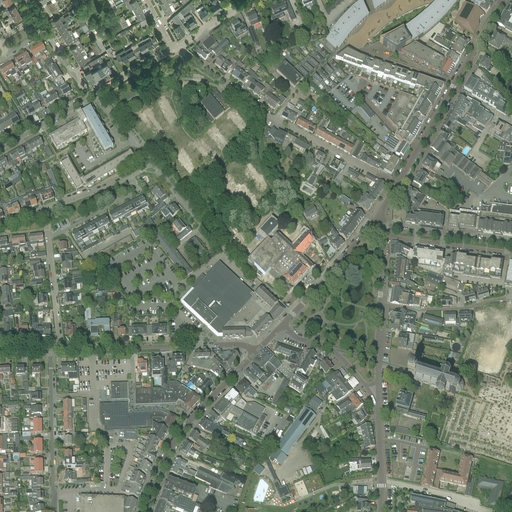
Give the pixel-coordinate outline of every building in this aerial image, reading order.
[(5,9),(10,6),(9,4),(13,1),(11,0),(1,0),(1,1),(4,6),(4,7),(5,9)] [(126,1),(125,2),(130,10),(133,8),(139,5),(136,0),(134,0),(133,1),(132,0),(127,0),(126,1)] [(169,0),(166,0),(160,3),(163,9),(169,6),(172,4),(169,0)] [(218,2),(216,0),(214,0),(212,2),(214,5),(211,7),(213,9),(215,13),(222,8),(218,2)] [(300,0),(301,1),(303,6),(311,3),(314,9),(317,7),(314,0),(300,0)] [(330,36),(327,40),(325,39),(317,42),(323,48),(329,54),(332,56),(336,60),(338,61),(363,70),(360,79),(367,81),(370,72),(372,73),(375,63),(376,61),(380,60),(385,58),(389,56),(396,53),(398,52),(399,52),(401,50),(404,49),(405,48),(410,45),(414,43),(417,41),(419,39),(423,36),(426,34),(429,31),(433,28),(438,24),(439,23),(440,22),(443,19),(444,17),(446,15),(450,11),(452,8),(455,5),(458,0),(364,0),(361,3),(354,9),(344,19),(340,23),(335,30),(330,36)] [(464,4),(454,22),(461,29),(473,36),(478,28),(479,26),(479,25),(478,25),(475,23),(481,14),(481,13),(478,12),(479,10),(485,13),(486,14),(486,13),(489,8),(489,9),(489,8),(490,7),(491,6),(490,6),(493,1),(493,0),(492,0),(491,0),(475,0),(472,6),(471,8),(464,4)] [(193,12),(196,9),(195,7),(191,2),(188,4),(191,9),(193,12)] [(273,15),(270,17),(272,21),(280,18),(280,19),(284,17),(283,13),(286,12),(291,22),(296,20),(287,2),(283,4),(283,5),(281,6),(278,7),(271,10),(273,15)] [(183,15),(191,9),(188,4),(188,5),(180,11),(176,14),(178,17),(182,14),(183,15)] [(136,14),(142,10),(139,5),(133,8),(136,14)] [(18,12),(15,6),(11,8),(10,6),(5,9),(9,17),(18,12)] [(166,15),(172,11),(169,6),(163,9),(166,15)] [(205,9),(203,6),(200,7),(197,10),(199,13),(203,19),(209,15),(205,9)] [(137,21),(141,19),(145,16),(142,10),(136,14),(133,15),(135,19),(136,19),(137,21)] [(15,21),(22,17),(18,12),(9,17),(11,20),(14,19),(15,21)] [(77,16),(74,18),(76,22),(79,20),(82,18),(80,14),(77,16)] [(176,14),(173,18),(178,25),(177,26),(174,28),(174,29),(177,33),(176,33),(179,37),(185,33),(182,28),(185,26),(179,18),(178,17),(176,14)] [(193,18),(191,14),(184,18),(187,22),(191,28),(197,23),(193,18)] [(254,14),(246,17),(248,22),(249,23),(251,27),(258,24),(256,18),(254,14)] [(63,15),(60,17),(58,18),(54,21),(57,26),(63,23),(68,20),(71,18),(69,15),(64,18),(63,15)] [(500,20),(497,25),(503,28),(505,29),(511,33),(511,15),(508,19),(506,23),(500,20)] [(129,25),(126,19),(125,20),(121,22),(124,28),(129,25)] [(60,32),(66,28),(69,26),(67,23),(69,22),(68,20),(63,23),(57,26),(60,32)] [(230,28),(229,28),(233,34),(234,33),(236,36),(241,33),(242,35),(247,32),(243,25),(242,24),(239,26),(237,22),(231,26),(232,27),(230,28)] [(445,26),(439,37),(464,52),(468,44),(469,43),(449,31),(450,29),(445,26)] [(304,27),(298,29),(304,42),(310,40),(304,27)] [(68,31),(66,28),(60,32),(64,37),(72,32),(71,30),(68,31)] [(254,49),(259,47),(252,28),(247,30),(254,49)] [(72,32),(64,37),(67,43),(71,40),(73,43),(79,39),(77,36),(76,37),(74,34),(72,32)] [(508,40),(496,33),(488,45),(493,48),(498,51),(504,41),(511,46),(511,40),(509,39),(508,40)] [(464,52),(439,37),(436,36),(433,41),(451,52),(460,58),(464,52)] [(147,37),(143,39),(148,49),(155,45),(153,42),(156,40),(154,37),(152,39),(151,38),(149,37),(147,38),(147,37)] [(216,44),(215,42),(211,38),(202,46),(203,47),(201,50),(205,53),(206,52),(207,51),(214,46),(216,44)] [(75,46),(71,49),(73,52),(74,54),(84,48),(86,47),(84,45),(82,46),(79,48),(77,45),(81,43),(79,39),(73,43),(75,46)] [(136,48),(138,51),(141,49),(142,52),(148,49),(143,39),(137,42),(134,44),(136,48)] [(225,40),(218,46),(222,50),(229,44),(225,40)] [(400,51),(398,52),(399,52),(400,53),(403,55),(408,58),(414,61),(421,65),(427,68),(433,72),(434,72),(437,74),(440,75),(448,80),(459,61),(428,42),(423,50),(415,45),(412,47),(409,49),(408,47),(406,48),(404,49),(402,50),(400,51)] [(42,58),(45,56),(43,54),(46,52),(41,44),(36,48),(40,55),(42,58)] [(135,53),(138,51),(136,48),(134,44),(131,46),(131,47),(126,50),(125,50),(126,52),(130,59),(136,56),(135,53)] [(216,56),(222,50),(218,46),(216,48),(212,52),(216,56)] [(318,52),(324,58),(326,60),(329,57),(327,56),(329,54),(323,48),(321,50),(318,47),(315,50),(318,52)] [(36,48),(30,51),(32,55),(33,57),(34,58),(32,59),(34,62),(36,65),(40,63),(38,60),(42,58),(40,55),(36,48)] [(77,59),(83,56),(86,54),(87,54),(84,48),(74,54),(77,59)] [(124,62),(130,59),(126,52),(125,50),(125,49),(121,52),(123,54),(121,55),(121,56),(117,58),(120,63),(124,61),(124,62)] [(209,55),(206,52),(205,53),(201,50),(200,49),(197,54),(205,61),(209,55)] [(218,60),(214,65),(220,69),(226,62),(227,60),(224,58),(226,55),(222,52),(219,55),(216,57),(219,59),(218,60)] [(322,60),(324,58),(318,52),(316,54),(313,52),(310,55),(312,57),(319,63),(321,65),(324,62),(322,60)] [(498,65),(505,58),(504,57),(500,53),(494,59),(493,60),(498,65)] [(26,54),(20,57),(24,63),(26,66),(31,63),(32,63),(34,62),(32,59),(30,60),(30,59),(29,58),(26,54)] [(86,54),(83,56),(77,59),(81,65),(91,59),(89,56),(88,57),(86,54)] [(48,59),(47,60),(44,61),(47,66),(47,65),(53,62),(50,58),(49,56),(47,57),(48,59)] [(99,61),(102,66),(106,73),(108,72),(109,73),(112,71),(111,70),(112,70),(107,63),(105,65),(100,56),(97,58),(99,61)] [(307,62),(313,67),(315,69),(318,66),(317,65),(319,63),(312,57),(310,59),(307,56),(305,59),(307,61),(307,62)] [(485,58),(479,67),(484,70),(487,72),(490,73),(492,69),(489,68),(492,64),(497,66),(498,65),(493,60),(494,59),(489,56),(487,59),(485,58)] [(26,66),(24,63),(20,57),(15,61),(18,66),(16,67),(22,77),(25,75),(24,73),(28,70),(26,66)] [(234,68),(237,63),(233,60),(229,65),(226,62),(220,69),(226,74),(230,68),(233,70),(234,68)] [(311,70),(313,67),(307,62),(305,64),(302,61),(299,64),(302,66),(308,72),(310,74),(313,71),(311,70)] [(237,80),(243,73),(239,71),(243,66),(238,62),(237,63),(234,68),(236,70),(232,76),(237,80)] [(340,75),(343,73),(332,62),(329,65),(331,67),(329,69),(335,75),(337,73),(340,75)] [(11,63),(5,67),(8,72),(10,75),(11,77),(16,74),(19,79),(22,77),(16,67),(14,69),(11,63)] [(298,86),(301,84),(300,83),(303,80),(284,63),(276,72),(294,89),(298,84),(297,85),(298,86)] [(372,73),(377,75),(377,74),(381,65),(375,63),(372,73)] [(45,68),(44,68),(46,71),(49,77),(50,76),(52,75),(58,71),(55,66),(53,66),(52,64),(49,65),(45,68)] [(92,72),(90,68),(91,67),(88,64),(83,67),(86,71),(87,70),(88,71),(85,73),(91,82),(96,79),(92,72)] [(294,68),(298,72),(305,79),(308,76),(306,74),(308,72),(302,66),(300,68),(297,65),(294,68)] [(381,65),(377,74),(378,75),(382,76),(383,76),(386,66),(381,65)] [(93,68),(93,66),(91,67),(90,68),(92,72),(96,79),(101,76),(96,67),(95,67),(93,68)] [(102,66),(99,68),(98,66),(96,67),(101,76),(103,75),(104,76),(107,75),(106,73),(102,66)] [(383,76),(382,77),(388,78),(391,68),(386,66),(383,76)] [(10,75),(8,72),(5,67),(0,69),(0,71),(3,76),(5,74),(7,77),(10,75)] [(337,77),(335,75),(329,69),(326,67),(323,70),(325,71),(323,73),(329,79),(331,77),(334,80),(337,77)] [(391,68),(388,78),(393,80),(397,70),(391,68)] [(397,70),(393,80),(399,82),(402,72),(397,70)] [(497,92),(481,72),(478,70),(473,78),(471,77),(464,89),(472,94),(472,95),(496,109),(495,110),(508,117),(511,113),(511,107),(498,91),(497,92)] [(58,71),(52,75),(57,84),(55,85),(57,88),(64,84),(63,81),(61,78),(62,77),(58,71)] [(250,80),(254,75),(254,74),(250,71),(246,76),(243,73),(237,80),(243,85),(248,79),(250,80)] [(329,84),(331,81),(329,79),(323,73),(321,71),(318,74),(319,75),(317,78),(324,84),(326,81),(329,84)] [(399,82),(404,84),(407,74),(402,72),(399,82)] [(407,74),(404,84),(409,86),(413,76),(407,74)] [(252,83),(247,89),(253,93),(258,86),(260,83),(257,81),(259,79),(254,75),(250,80),(249,81),(252,83)] [(326,86),(324,84),(317,78),(315,75),(312,78),(314,80),(312,82),(309,80),(320,90),(318,88),(320,86),(323,88),(326,86)] [(409,86),(415,88),(418,78),(413,76),(409,86)] [(415,88),(420,90),(424,80),(418,78),(415,88)] [(387,118),(397,130),(394,135),(395,136),(402,143),(409,147),(409,146),(410,147),(444,87),(424,80),(420,90),(419,91),(419,92),(417,96),(415,99),(401,93),(387,118)] [(57,88),(56,89),(60,97),(63,95),(63,97),(66,95),(67,95),(70,94),(69,93),(70,93),(69,90),(70,89),(66,83),(64,84),(57,88)] [(309,83),(306,86),(312,92),(315,89),(309,83)] [(265,93),(270,87),(265,84),(261,88),(258,86),(253,93),(259,97),(263,91),(265,93)] [(266,97),(263,102),(268,106),(274,99),(271,97),(274,92),(272,90),(271,89),(272,87),(271,86),(270,87),(265,93),(265,94),(267,96),(266,97)] [(56,89),(47,94),(52,103),(58,100),(57,98),(60,97),(56,89)] [(15,99),(24,94),(22,90),(18,92),(19,93),(13,96),(15,99)] [(211,124),(230,108),(216,92),(200,105),(207,113),(206,115),(205,117),(211,124)] [(41,96),(38,98),(41,104),(44,103),(46,106),(49,105),(52,103),(47,94),(41,97),(41,96)] [(454,106),(453,106),(465,112),(468,107),(463,104),(464,102),(466,98),(461,95),(460,96),(459,96),(454,106)] [(276,96),(274,99),(268,106),(274,110),(278,106),(280,107),(286,100),(282,97),(281,97),(279,99),(276,96)] [(32,107),(31,107),(35,113),(38,111),(41,109),(39,106),(41,104),(38,98),(37,97),(35,99),(36,100),(37,103),(32,107)] [(464,102),(463,104),(468,107),(471,101),(468,99),(467,98),(466,98),(464,102)] [(465,112),(461,120),(463,122),(463,121),(465,123),(467,124),(469,121),(469,120),(470,119),(471,119),(472,119),(474,115),(475,115),(473,114),(472,117),(468,115),(475,102),(473,101),(471,101),(468,107),(465,112)] [(357,107),(351,113),(353,115),(357,112),(366,123),(370,120),(374,116),(363,102),(357,107)] [(475,102),(468,115),(472,117),(473,114),(475,115),(479,107),(480,105),(475,102)] [(35,113),(31,107),(32,107),(29,103),(19,108),(22,113),(23,113),(26,116),(28,115),(29,116),(32,115),(32,116),(36,114),(35,113)] [(285,111),(281,117),(287,121),(291,113),(293,109),(287,105),(283,110),(285,111)] [(453,106),(450,112),(458,117),(458,116),(458,117),(461,120),(465,112),(453,106)] [(474,115),(472,119),(476,122),(477,122),(482,113),(484,110),(480,108),(479,107),(475,115),(474,115)] [(80,113),(81,113),(86,122),(95,117),(90,108),(82,113),(81,114),(81,113),(80,113)] [(301,113),(299,112),(294,110),(293,109),(287,121),(292,124),(296,117),(298,118),(301,113)] [(13,112),(12,110),(9,111),(11,114),(7,116),(6,113),(5,113),(13,126),(19,122),(16,118),(19,117),(16,111),(13,112)] [(442,126),(450,130),(454,122),(455,121),(465,127),(467,124),(465,123),(463,121),(463,122),(461,120),(458,117),(458,116),(458,117),(450,112),(445,120),(445,122),(442,126)] [(13,126),(5,113),(3,115),(5,117),(1,119),(2,122),(6,129),(13,126)] [(79,114),(77,116),(78,118),(79,120),(82,124),(86,132),(87,132),(87,133),(91,131),(90,130),(86,122),(81,113),(79,114)] [(477,122),(476,123),(485,128),(487,125),(489,123),(490,122),(492,117),(488,115),(488,117),(482,113),(477,122)] [(101,122),(97,116),(96,117),(97,117),(95,118),(95,117),(86,122),(90,130),(99,125),(98,123),(100,121),(101,122)] [(343,120),(339,116),(337,119),(334,117),(332,120),(338,124),(340,122),(341,122),(343,120)] [(349,126),(354,120),(348,116),(344,121),(349,126)] [(301,128),(305,122),(299,119),(296,125),(301,128)] [(310,125),(307,131),(307,132),(309,132),(312,134),(315,128),(313,127),(316,120),(313,119),(311,123),(310,125)] [(80,135),(86,132),(82,124),(79,120),(73,123),(80,135)] [(18,131),(24,126),(20,121),(16,124),(17,125),(15,127),(18,131)] [(319,129),(315,136),(317,137),(321,139),(325,132),(322,130),(323,128),(326,122),(323,121),(320,126),(321,126),(319,129)] [(307,131),(310,125),(305,122),(301,128),(307,131)] [(493,125),(488,134),(493,137),(494,135),(496,132),(500,135),(502,132),(505,133),(508,128),(505,127),(505,126),(504,126),(498,122),(496,125),(495,126),(493,125)] [(74,139),(80,135),(73,123),(67,126),(74,139)] [(95,138),(103,132),(99,125),(90,130),(91,131),(95,138)] [(68,142),(74,139),(67,126),(61,130),(68,142)] [(505,133),(501,139),(506,142),(510,144),(510,143),(511,143),(511,128),(509,126),(508,128),(505,133)] [(266,131),(264,134),(266,137),(269,135),(273,139),(275,140),(274,142),(282,146),(284,142),(283,142),(284,140),(286,136),(286,135),(286,136),(278,132),(278,133),(276,133),(277,132),(277,131),(274,130),(273,129),(273,128),(271,130),(268,133),(266,131)] [(62,146),(68,142),(61,130),(55,133),(62,146)] [(450,143),(447,142),(450,135),(446,132),(441,130),(438,136),(439,136),(438,138),(439,139),(448,147),(454,150),(455,148),(456,147),(455,145),(451,143),(450,143)] [(106,136),(103,132),(95,138),(99,145),(108,140),(106,136)] [(327,142),(330,135),(325,132),(321,139),(327,142)] [(56,149),(62,146),(55,133),(49,137),(56,149)] [(342,142),(338,149),(339,149),(340,150),(344,152),(347,145),(344,143),(346,140),(348,136),(349,135),(346,133),(345,135),(343,139),(342,142)] [(392,134),(384,146),(390,150),(390,151),(396,154),(395,155),(401,159),(408,149),(409,148),(403,144),(402,145),(397,139),(392,134)] [(310,148),(292,138),(287,135),(281,148),(285,153),(290,144),(307,153),(310,148)] [(332,146),(336,138),(330,135),(327,142),(332,146)] [(39,138),(33,142),(36,149),(40,146),(42,150),(46,157),(47,159),(53,156),(47,147),(44,148),(42,145),(43,145),(39,138)] [(336,138),(332,146),(338,149),(342,142),(336,138)] [(439,139),(438,138),(438,139),(437,138),(430,148),(435,152),(432,156),(449,168),(452,165),(474,181),(477,179),(489,188),(495,182),(482,172),(460,155),(454,150),(448,147),(439,139)] [(104,153),(113,148),(108,140),(99,145),(104,153)] [(29,155),(32,154),(31,152),(36,149),(33,142),(26,145),(28,149),(26,150),(29,155)] [(360,142),(352,156),(352,157),(353,158),(355,158),(355,159),(356,159),(358,155),(364,145),(360,142)] [(504,150),(503,151),(505,152),(504,159),(504,164),(503,164),(508,165),(510,165),(511,161),(511,159),(511,160),(511,156),(511,155),(511,148),(511,149),(511,146),(511,145),(510,144),(506,142),(504,150)] [(347,145),(344,152),(347,154),(348,155),(349,155),(353,148),(351,146),(347,145)] [(377,151),(377,152),(380,154),(381,155),(379,157),(380,158),(383,160),(382,162),(395,168),(398,162),(386,155),(388,153),(380,147),(377,151)] [(23,152),(21,148),(15,152),(19,159),(21,161),(27,157),(28,159),(30,158),(29,155),(26,150),(23,152)] [(172,157),(176,154),(172,149),(168,152),(172,157)] [(18,173),(15,167),(18,165),(16,160),(19,159),(15,152),(9,155),(11,159),(8,160),(19,178),(22,176),(20,172),(18,173)] [(317,177),(323,168),(324,168),(320,165),(325,157),(317,153),(315,157),(313,155),(309,161),(312,163),(310,166),(315,168),(313,174),(311,177),(308,182),(313,185),(316,179),(315,179),(317,177)] [(125,164),(132,160),(128,154),(122,158),(125,164)] [(360,161),(366,164),(373,168),(377,161),(369,157),(366,156),(363,154),(363,155),(360,161)] [(6,162),(4,158),(0,160),(0,165),(2,169),(5,167),(7,171),(11,169),(14,175),(8,179),(9,181),(10,183),(11,182),(14,181),(15,181),(14,180),(19,178),(8,160),(6,162)] [(119,168),(125,164),(122,158),(115,162),(119,168)] [(379,169),(382,162),(383,160),(380,158),(378,162),(377,161),(373,168),(378,170),(379,169)] [(443,172),(439,170),(441,167),(438,164),(427,158),(422,166),(427,169),(427,170),(429,171),(436,175),(435,176),(440,178),(443,172)] [(71,167),(67,160),(68,159),(60,164),(61,164),(64,171),(71,167)] [(338,169),(341,165),(333,160),(329,168),(325,166),(324,168),(323,168),(334,175),(332,181),(334,182),(342,171),(338,169)] [(112,172),(119,168),(115,162),(109,165),(112,172)] [(391,176),(393,171),(395,168),(382,162),(379,169),(391,176)] [(106,176),(112,172),(109,165),(102,169),(106,176)] [(68,177),(75,173),(71,167),(64,171),(68,177)] [(100,179),(106,176),(102,169),(96,173),(100,179)] [(58,191),(50,170),(51,170),(47,171),(47,172),(48,171),(55,192),(59,191),(59,190),(58,191)] [(414,183),(412,186),(417,189),(419,186),(421,187),(424,183),(426,180),(428,176),(427,176),(428,174),(426,173),(425,174),(422,173),(423,171),(421,170),(421,171),(420,171),(413,182),(414,183)] [(72,183),(79,179),(75,173),(68,177),(72,183)] [(93,183),(100,179),(96,173),(89,176),(93,183)] [(379,181),(367,174),(364,179),(372,183),(374,184),(376,185),(383,190),(386,186),(379,181)] [(87,187),(93,183),(89,176),(83,180),(85,184),(87,187)] [(76,190),(83,186),(82,185),(80,181),(79,179),(72,183),(76,190)] [(53,188),(50,182),(47,183),(49,188),(44,190),(48,201),(54,199),(52,194),(55,193),(53,188)] [(372,183),(371,183),(374,185),(371,188),(373,189),(375,191),(374,192),(379,195),(383,190),(376,185),(374,184),(372,183)] [(158,187),(151,193),(154,197),(155,196),(159,200),(156,202),(159,206),(162,203),(164,202),(168,199),(169,198),(164,192),(163,193),(158,187)] [(367,191),(365,194),(374,202),(379,195),(374,192),(375,191),(373,189),(371,188),(368,191),(367,191)] [(48,201),(44,190),(43,189),(35,192),(38,199),(40,198),(42,203),(48,201)] [(414,192),(409,189),(405,196),(421,205),(427,195),(420,191),(418,194),(414,191),(414,192)] [(32,194),(27,195),(28,200),(31,207),(37,205),(35,200),(38,199),(35,192),(32,194)] [(364,198),(361,196),(361,195),(358,193),(355,197),(362,201),(358,206),(361,208),(366,212),(367,212),(374,203),(365,196),(364,198)] [(22,199),(19,200),(21,206),(24,205),(26,210),(31,207),(28,200),(27,195),(21,197),(22,199)] [(343,196),(340,200),(347,206),(350,202),(343,196)] [(420,206),(421,205),(405,196),(401,202),(401,203),(400,205),(400,206),(404,209),(406,209),(407,206),(412,209),(413,208),(417,210),(420,206)] [(144,200),(142,197),(136,200),(142,210),(147,208),(148,209),(150,214),(153,212),(152,211),(146,199),(144,200)] [(18,198),(10,201),(10,203),(14,214),(20,212),(18,207),(21,206),(19,200),(18,198)] [(136,213),(142,210),(136,200),(131,203),(135,210),(136,213)] [(14,214),(10,203),(6,205),(5,204),(1,205),(4,212),(7,211),(9,216),(14,214)] [(131,203),(125,206),(129,213),(130,215),(136,212),(135,210),(131,203)] [(159,206),(152,211),(153,212),(155,216),(166,207),(162,203),(159,206)] [(480,214),(478,233),(511,237),(511,206),(489,204),(488,207),(481,207),(480,214)] [(125,219),(131,216),(129,213),(125,206),(120,209),(124,216),(125,219)] [(166,208),(160,212),(165,218),(169,214),(172,217),(175,215),(179,212),(174,206),(171,208),(169,210),(167,207),(166,208)] [(313,206),(303,212),(306,218),(309,216),(315,213),(316,212),(313,206)] [(405,221),(405,222),(406,222),(406,223),(407,223),(407,224),(410,225),(410,224),(412,224),(414,224),(415,224),(415,225),(415,224),(418,225),(420,225),(420,226),(424,226),(426,226),(426,227),(435,228),(435,227),(436,227),(436,228),(442,229),(442,228),(444,217),(443,217),(444,214),(439,214),(417,211),(417,210),(413,208),(412,209),(410,212),(409,216),(407,215),(406,216),(406,218),(405,218),(405,221)] [(118,219),(124,216),(120,209),(114,212),(118,219)] [(356,210),(345,225),(353,231),(356,227),(364,217),(356,210)] [(112,222),(118,219),(114,212),(109,215),(112,222)] [(449,212),(448,222),(448,227),(447,227),(446,229),(453,229),(459,230),(460,228),(478,231),(478,233),(480,214),(474,213),(461,212),(460,214),(449,212)] [(108,223),(107,221),(105,217),(99,220),(103,227),(107,225),(108,228),(112,226),(110,222),(108,223)] [(98,230),(103,227),(99,220),(94,223),(98,230)] [(185,229),(178,220),(172,226),(179,234),(174,238),(178,243),(191,232),(188,227),(185,229)] [(270,221),(269,220),(262,226),(259,230),(260,231),(259,232),(266,239),(267,238),(268,239),(267,240),(248,261),(247,262),(247,263),(247,264),(247,265),(248,266),(249,267),(250,267),(251,267),(252,267),(253,266),(264,276),(269,271),(270,272),(268,275),(288,294),(294,289),(292,288),(307,272),(308,273),(313,268),(300,256),(313,242),(310,240),(312,237),(308,234),(304,230),(301,233),(304,235),(294,246),(293,245),(291,247),(278,235),(275,232),(278,229),(277,227),(276,226),(277,224),(273,220),(272,222),(270,221)] [(93,233),(98,230),(94,223),(88,226),(92,233),(93,233)] [(353,231),(345,225),(338,234),(340,236),(346,241),(353,232),(353,231)] [(88,226),(83,229),(87,236),(88,238),(88,239),(93,236),(93,235),(92,233),(88,226)] [(144,226),(138,229),(138,230),(141,235),(146,232),(144,226)] [(327,229),(332,236),(333,238),(332,239),(333,241),(331,244),(330,244),(337,251),(337,250),(344,244),(337,238),(336,238),(336,237),(338,236),(331,226),(327,229)] [(82,241),(88,238),(83,229),(77,232),(81,239),(82,241)] [(185,278),(192,272),(189,268),(158,229),(150,235),(182,275),(185,278)] [(138,230),(132,233),(135,238),(141,235),(138,230)] [(77,232),(71,235),(74,239),(75,242),(77,245),(80,244),(83,243),(82,241),(81,239),(77,232)] [(93,233),(92,233),(93,235),(97,242),(98,244),(102,242),(100,240),(99,241),(98,240),(97,239),(94,235),(93,233)] [(39,235),(38,235),(36,235),(36,236),(35,236),(37,245),(44,244),(44,242),(43,241),(42,235),(39,235)] [(28,249),(30,249),(30,246),(36,245),(37,245),(35,236),(29,236),(29,243),(27,243),(28,249)] [(25,243),(24,237),(18,238),(18,244),(18,247),(19,248),(22,248),(24,253),(28,253),(28,249),(27,243),(25,243)] [(10,253),(13,253),(12,248),(18,247),(18,244),(18,238),(11,238),(12,245),(9,245),(10,253)] [(9,245),(7,245),(6,239),(0,239),(0,243),(0,247),(1,250),(4,249),(5,252),(9,256),(10,256),(10,253),(9,245)] [(196,258),(204,252),(194,239),(186,245),(191,252),(187,255),(189,257),(192,254),(196,258)] [(66,244),(59,245),(60,252),(63,251),(63,254),(69,254),(69,251),(67,251),(66,249),(66,244)] [(391,245),(390,255),(394,255),(399,256),(402,256),(403,256),(407,258),(411,249),(405,246),(404,246),(403,246),(401,246),(394,245),(391,245)] [(407,258),(412,261),(416,263),(418,266),(418,267),(422,269),(424,269),(427,251),(425,251),(425,250),(424,250),(422,249),(421,249),(418,249),(417,249),(417,250),(415,250),(414,250),(414,249),(414,250),(414,251),(412,250),(411,249),(407,258)] [(429,252),(427,251),(424,269),(429,271),(429,272),(432,251),(429,250),(429,252)] [(432,251),(429,272),(435,274),(438,253),(436,253),(436,251),(432,251)] [(440,275),(441,274),(445,265),(446,259),(446,258),(445,259),(443,259),(444,253),(440,252),(440,253),(438,253),(435,274),(440,275),(440,274),(440,275)] [(455,255),(453,272),(464,274),(466,255),(465,255),(462,255),(461,255),(458,254),(456,254),(456,255),(455,255)] [(445,265),(441,274),(444,274),(449,275),(448,276),(452,277),(453,273),(453,272),(455,255),(454,255),(452,255),(451,257),(451,260),(449,259),(446,258),(446,259),(445,265)] [(464,274),(464,276),(476,278),(479,258),(478,258),(477,258),(477,259),(475,259),(472,258),(469,258),(467,258),(468,257),(468,256),(466,255),(464,274)] [(408,266),(408,262),(405,260),(404,260),(404,259),(397,258),(395,272),(404,273),(405,271),(405,266),(408,266)] [(479,258),(476,278),(489,279),(489,277),(492,259),(491,259),(491,260),(491,261),(489,261),(486,260),(483,260),(481,260),(481,259),(482,258),(481,258),(480,258),(479,258)] [(492,259),(489,277),(500,279),(503,261),(498,260),(497,260),(495,260),(495,259),(495,260),(492,259)] [(40,261),(30,262),(30,265),(30,266),(31,267),(32,267),(33,273),(43,272),(43,266),(36,266),(36,265),(40,264),(40,261)] [(193,290),(182,302),(190,310),(227,270),(219,262),(217,264),(208,274),(205,277),(202,274),(190,287),(192,289),(193,290)] [(0,277),(10,276),(9,272),(13,272),(13,269),(6,270),(0,270),(0,277)] [(227,270),(190,310),(199,319),(200,319),(209,327),(218,336),(222,335),(223,335),(223,330),(252,298),(251,297),(250,296),(252,293),(250,291),(247,289),(244,286),(242,284),(237,279),(233,275),(230,273),(227,270)] [(440,287),(444,277),(440,275),(435,274),(429,272),(429,271),(425,282),(440,287)] [(38,281),(38,280),(44,279),(43,272),(33,273),(34,282),(31,282),(32,287),(42,285),(41,281),(38,281)] [(411,273),(404,273),(395,272),(395,273),(394,274),(394,276),(394,278),(403,279),(409,280),(410,280),(410,277),(411,277),(411,273)] [(69,282),(64,283),(65,291),(70,290),(70,291),(74,291),(77,291),(76,285),(82,285),(81,277),(79,278),(78,275),(72,276),(73,280),(73,282),(70,282),(69,282)] [(403,281),(399,281),(399,280),(394,279),(394,284),(392,283),(391,287),(401,289),(402,285),(405,285),(406,284),(407,284),(407,285),(413,288),(415,285),(409,282),(409,280),(403,279),(403,281)] [(450,281),(450,284),(446,283),(446,289),(455,289),(456,281),(450,281)] [(442,294),(444,291),(440,289),(440,287),(425,282),(423,288),(442,294)] [(273,295),(275,293),(266,284),(264,287),(273,295)] [(464,294),(463,292),(465,285),(459,285),(457,291),(461,292),(461,293),(463,304),(476,301),(473,292),(464,294)] [(478,292),(477,287),(472,286),(473,292),(476,301),(479,300),(490,297),(487,290),(478,292)] [(12,294),(12,287),(8,288),(1,288),(2,295),(9,295),(12,294)] [(261,288),(260,287),(260,288),(253,295),(251,297),(252,298),(223,330),(223,335),(222,335),(223,340),(225,340),(226,340),(225,339),(230,339),(230,340),(231,340),(236,340),(236,339),(241,339),(241,340),(242,340),(242,339),(244,339),(244,338),(251,337),(253,335),(257,339),(259,337),(258,336),(262,333),(263,333),(266,329),(266,328),(268,325),(269,325),(270,325),(272,323),(271,322),(273,320),(274,322),(284,311),(277,304),(277,303),(261,288)] [(394,289),(392,289),(390,303),(392,304),(399,305),(407,306),(410,292),(404,290),(394,289)] [(415,299),(415,296),(410,295),(410,292),(407,306),(413,307),(413,306),(414,299),(415,299)] [(10,301),(9,295),(2,295),(2,296),(1,296),(1,300),(2,299),(3,306),(5,306),(5,310),(12,309),(11,301),(10,301)] [(66,301),(65,301),(65,304),(66,304),(74,303),(74,306),(88,305),(87,301),(84,301),(84,302),(81,303),(81,301),(77,301),(77,298),(79,297),(79,295),(74,295),(71,296),(65,297),(66,301)] [(441,306),(452,306),(451,305),(456,305),(456,300),(456,298),(450,296),(449,299),(441,299),(441,301),(441,306)] [(38,308),(43,307),(42,305),(47,305),(46,297),(41,297),(40,298),(37,298),(38,308)] [(394,312),(393,318),(394,318),(393,323),(403,325),(407,325),(408,325),(413,326),(413,324),(416,315),(415,314),(411,313),(401,311),(400,314),(394,312)] [(499,321),(505,322),(506,314),(495,313),(495,322),(499,322),(499,321)] [(456,314),(445,314),(445,319),(445,322),(445,325),(450,325),(450,322),(456,322),(456,319),(456,314)] [(471,314),(460,314),(460,319),(460,321),(460,324),(471,324),(471,323),(471,314)] [(443,321),(424,315),(423,320),(420,319),(420,320),(419,320),(417,324),(441,330),(443,321)] [(37,318),(32,318),(32,326),(32,331),(36,331),(36,332),(36,337),(43,337),(43,328),(43,325),(37,325),(37,318)] [(314,319),(312,322),(313,325),(316,327),(319,326),(320,323),(319,320),(316,318),(314,319)] [(109,336),(109,320),(87,321),(87,327),(90,327),(91,337),(98,337),(97,330),(104,329),(104,336),(109,336)] [(121,328),(121,322),(117,322),(117,336),(125,336),(125,328),(121,328)] [(80,331),(79,323),(75,323),(75,326),(72,326),(72,324),(68,324),(68,327),(66,327),(66,330),(66,334),(68,334),(69,338),(76,337),(76,336),(80,336),(80,331)] [(391,324),(390,330),(392,330),(395,331),(402,332),(406,333),(407,329),(408,325),(407,325),(403,325),(393,323),(392,325),(391,324)] [(27,331),(27,325),(21,326),(21,331),(17,332),(18,339),(25,339),(25,337),(29,337),(29,335),(29,331),(27,331)] [(148,337),(148,326),(145,327),(138,327),(138,336),(144,336),(144,337),(148,337)] [(152,327),(152,326),(148,326),(148,337),(153,337),(153,336),(158,335),(158,326),(152,327)] [(162,326),(158,326),(158,335),(164,335),(164,337),(168,336),(169,336),(168,327),(165,327),(165,326),(162,326)] [(131,328),(128,328),(128,338),(133,338),(133,336),(138,336),(138,327),(134,327),(131,327),(131,328)] [(399,337),(399,342),(408,343),(413,344),(413,343),(414,336),(414,335),(406,334),(406,336),(401,335),(400,335),(399,337)] [(494,376),(504,340),(488,336),(478,372),(494,376)] [(398,346),(398,348),(399,349),(402,349),(411,350),(412,351),(412,350),(411,350),(412,344),(413,344),(408,343),(399,342),(398,346)] [(466,342),(462,357),(468,358),(472,344),(466,342)] [(274,352),(274,353),(275,353),(284,356),(286,357),(289,358),(292,350),(290,350),(277,345),(276,345),(274,352)] [(284,361),(287,363),(290,364),(297,366),(299,361),(301,354),(302,353),(301,353),(292,350),(289,358),(286,357),(285,361),(284,361)] [(264,351),(260,355),(262,357),(276,370),(281,365),(273,357),(272,358),(264,351)] [(210,362),(209,353),(208,353),(208,352),(195,353),(190,362),(191,367),(203,370),(210,362)] [(220,355),(217,357),(218,358),(223,363),(228,368),(229,369),(230,367),(229,366),(230,365),(231,366),(239,358),(233,352),(226,360),(225,360),(220,355)] [(297,369),(288,385),(299,394),(302,389),(303,389),(304,387),(307,382),(300,377),(302,374),(305,375),(307,371),(310,366),(313,368),(316,362),(313,360),(316,356),(315,355),(310,352),(309,352),(298,370),(297,369)] [(212,353),(209,353),(211,362),(215,366),(224,374),(223,373),(226,370),(227,369),(228,368),(223,363),(218,358),(217,359),(215,357),(212,353)] [(420,364),(423,356),(420,354),(417,363),(416,363),(415,367),(411,366),(408,374),(412,375),(411,379),(409,385),(411,386),(413,380),(414,381),(414,382),(415,382),(415,381),(422,383),(422,384),(422,385),(423,383),(430,386),(429,387),(430,387),(430,386),(437,388),(436,392),(442,394),(442,392),(448,394),(448,395),(454,397),(455,392),(458,392),(458,393),(458,392),(461,391),(462,389),(463,389),(464,385),(463,385),(463,383),(464,383),(463,383),(462,381),(462,380),(461,380),(462,378),(460,378),(460,377),(455,375),(451,374),(452,370),(447,368),(446,370),(444,369),(444,368),(435,365),(433,368),(428,367),(429,366),(428,366),(428,367),(420,364)] [(274,373),(276,370),(261,357),(260,355),(256,359),(258,361),(257,361),(260,364),(261,363),(264,367),(274,373)] [(172,361),(168,361),(168,374),(176,373),(176,365),(184,364),(184,356),(179,357),(171,357),(172,361)] [(155,360),(151,360),(152,365),(152,367),(152,369),(152,372),(161,372),(160,372),(160,375),(161,375),(161,376),(161,388),(167,388),(166,368),(163,368),(163,362),(159,362),(159,359),(156,360),(155,360)] [(256,359),(252,363),(253,364),(252,364),(253,364),(256,367),(258,369),(258,370),(268,379),(274,373),(264,367),(261,363),(260,364),(257,361),(258,361),(256,359)] [(326,375),(329,372),(333,369),(326,360),(319,367),(326,375)] [(142,363),(142,361),(137,361),(137,363),(137,369),(138,369),(139,377),(142,377),(142,374),(147,374),(146,363),(142,363)] [(224,374),(215,366),(211,362),(210,362),(203,370),(209,371),(219,380),(224,374)] [(74,365),(67,365),(68,373),(68,380),(77,379),(77,368),(75,368),(74,365)] [(21,366),(17,366),(17,367),(16,367),(16,372),(16,375),(22,375),(22,380),(28,380),(27,375),(27,368),(24,368),(24,367),(21,367),(21,366)] [(40,388),(40,366),(31,367),(32,374),(35,374),(36,388),(40,388)] [(253,366),(243,376),(244,377),(248,381),(254,386),(256,384),(260,388),(268,380),(268,379),(258,370),(257,370),(254,367),(253,366)] [(6,368),(0,367),(0,381),(2,381),(2,377),(1,376),(1,375),(2,374),(3,374),(3,375),(5,375),(6,374),(10,374),(10,367),(9,367),(9,368),(6,368)] [(336,372),(322,385),(326,390),(329,387),(332,390),(336,387),(334,385),(342,379),(341,379),(342,379),(341,378),(337,373),(336,372)] [(207,379),(210,382),(213,385),(215,383),(216,383),(217,382),(217,381),(214,377),(210,373),(208,375),(207,375),(205,377),(199,375),(198,378),(206,380),(207,379)] [(194,385),(193,386),(203,396),(212,386),(206,380),(198,378),(195,377),(190,382),(194,385)] [(334,392),(330,395),(336,402),(344,397),(352,391),(346,385),(346,384),(345,383),(342,379),(334,385),(336,387),(332,390),(334,392)] [(255,392),(252,390),(243,381),(242,383),(241,383),(239,385),(240,385),(236,389),(242,395),(245,397),(248,394),(251,397),(255,392)] [(200,398),(196,395),(176,383),(167,383),(167,389),(151,390),(152,396),(157,396),(162,396),(167,395),(172,395),(178,400),(185,405),(184,406),(190,410),(193,407),(200,399),(200,398)] [(119,400),(118,384),(110,384),(110,388),(110,389),(111,392),(111,400),(119,400)] [(119,400),(127,400),(127,384),(118,384),(119,400)] [(322,385),(317,388),(321,394),(326,390),(322,385)] [(396,403),(396,406),(396,407),(398,408),(396,414),(401,415),(424,422),(426,417),(409,412),(413,397),(409,396),(409,395),(411,388),(419,391),(420,388),(412,386),(411,386),(409,385),(407,391),(402,390),(398,402),(396,403)] [(145,405),(144,390),(141,390),(135,390),(135,391),(135,392),(135,394),(135,406),(145,405)] [(223,400),(233,408),(258,422),(263,424),(264,421),(260,418),(262,415),(265,409),(253,403),(246,404),(246,405),(243,402),(239,398),(236,395),(232,392),(231,392),(229,394),(228,394),(227,396),(227,397),(224,400),(223,400)] [(35,404),(35,401),(41,401),(40,394),(34,394),(30,394),(30,405),(35,404)] [(341,403),(335,406),(339,410),(340,412),(343,410),(345,412),(347,411),(348,413),(351,412),(349,409),(352,408),(354,411),(356,409),(357,410),(359,408),(363,405),(363,404),(360,401),(361,401),(360,399),(359,400),(356,396),(355,395),(355,394),(348,400),(348,399),(341,403)] [(176,404),(178,400),(172,395),(167,395),(167,404),(176,404)] [(311,401),(309,404),(310,406),(317,411),(322,403),(314,397),(311,401)] [(258,422),(233,408),(223,400),(213,410),(221,418),(224,421),(256,437),(263,424),(258,422)] [(129,431),(128,413),(127,404),(99,405),(99,422),(102,427),(104,426),(104,432),(117,432),(124,432),(129,431)] [(284,412),(290,415),(293,409),(286,406),(284,412)] [(41,407),(31,408),(31,415),(34,415),(34,418),(39,418),(39,415),(41,414),(41,407)] [(351,415),(348,417),(349,420),(353,418),(353,419),(354,419),(355,418),(356,420),(359,424),(363,420),(365,419),(370,417),(365,408),(361,411),(359,412),(356,413),(352,416),(351,415)] [(275,450),(270,457),(282,466),(288,459),(286,457),(312,420),(315,416),(305,409),(302,413),(275,450)] [(210,419),(208,422),(209,423),(210,423),(211,424),(213,421),(214,420),(216,423),(221,418),(219,416),(213,410),(212,411),(211,412),(210,413),(208,415),(211,418),(210,419)] [(144,413),(145,431),(152,430),(152,424),(157,426),(163,413),(161,412),(144,413)] [(128,413),(129,431),(145,431),(144,413),(128,413)] [(157,426),(163,429),(170,415),(169,415),(169,416),(163,413),(157,426)] [(170,415),(163,429),(168,431),(170,432),(175,422),(176,418),(170,415)] [(208,423),(204,419),(203,420),(202,421),(202,422),(200,423),(198,425),(199,425),(198,426),(204,431),(220,437),(223,429),(215,425),(211,424),(210,423),(209,423),(208,423)] [(124,433),(123,440),(132,441),(138,442),(140,437),(149,438),(160,443),(162,444),(164,439),(165,439),(166,437),(168,431),(163,429),(157,426),(152,424),(152,430),(145,431),(129,431),(124,432),(124,433)] [(365,426),(360,427),(360,428),(362,435),(365,434),(364,432),(371,431),(370,425),(365,426)] [(241,446),(242,445),(243,444),(242,443),(244,439),(224,430),(222,434),(235,440),(233,443),(241,446)] [(194,442),(198,437),(199,436),(193,431),(188,438),(194,443),(194,442)] [(365,434),(362,435),(364,443),(373,441),(371,431),(364,432),(365,434)] [(69,438),(64,438),(64,445),(69,445),(71,445),(71,440),(76,440),(76,439),(82,438),(87,438),(87,433),(81,434),(77,434),(72,434),(72,438),(71,438),(71,437),(69,438)] [(151,463),(154,455),(160,443),(149,438),(140,437),(138,442),(132,454),(135,456),(149,462),(151,463)] [(206,443),(198,437),(194,442),(205,450),(210,443),(207,441),(206,443)] [(263,441),(261,445),(269,449),(271,444),(267,442),(265,441),(263,441)] [(375,447),(373,441),(364,443),(358,444),(359,448),(362,447),(364,452),(369,451),(369,449),(375,447)] [(183,447),(194,454),(198,457),(200,454),(196,452),(191,449),(192,446),(186,442),(183,447)] [(194,454),(183,447),(180,453),(186,456),(188,454),(193,457),(194,454)] [(421,485),(421,486),(422,486),(429,488),(430,488),(432,488),(432,486),(433,486),(430,485),(431,482),(433,482),(434,478),(432,477),(433,474),(435,474),(435,473),(436,472),(436,469),(437,467),(434,466),(435,463),(438,463),(439,459),(436,458),(437,455),(439,455),(440,453),(438,452),(437,452),(436,452),(430,451),(430,450),(429,450),(429,451),(429,450),(429,451),(427,458),(427,459),(428,459),(427,464),(426,466),(425,466),(425,467),(426,467),(425,467),(426,467),(427,468),(426,469),(425,469),(425,470),(424,470),(425,470),(424,470),(425,470),(425,473),(424,477),(423,477),(423,478),(421,485)] [(147,465),(149,462),(135,456),(133,459),(147,465)] [(236,456),(234,461),(242,464),(244,459),(236,456)] [(215,466),(217,462),(205,457),(204,461),(215,466)] [(464,457),(460,475),(467,476),(469,476),(473,459),(464,457)] [(65,462),(63,462),(63,465),(65,465),(65,466),(67,466),(67,469),(70,469),(85,469),(85,466),(85,464),(81,464),(75,464),(75,462),(75,459),(71,459),(65,459),(65,462)] [(147,476),(151,467),(147,465),(133,459),(128,468),(130,468),(142,474),(147,476)] [(176,459),(173,465),(179,469),(187,472),(186,474),(194,478),(195,478),(196,474),(196,473),(185,468),(187,464),(182,462),(176,459)] [(267,459),(264,460),(271,476),(274,474),(267,459)] [(358,463),(356,463),(356,466),(359,466),(361,466),(361,470),(361,472),(369,472),(369,469),(370,469),(369,463),(369,461),(367,461),(362,462),(361,462),(361,459),(357,459),(358,463)] [(258,464),(254,470),(260,474),(264,469),(260,466),(258,464)] [(182,475),(182,474),(182,472),(178,471),(179,469),(173,465),(169,472),(176,475),(181,477),(182,475)] [(141,477),(142,474),(130,468),(128,473),(141,477)] [(196,474),(195,478),(210,485),(209,488),(209,487),(209,488),(222,493),(242,482),(223,473),(220,478),(199,468),(196,473),(196,474)] [(142,486),(144,482),(143,482),(144,478),(141,477),(128,473),(128,472),(120,492),(137,499),(142,486),(141,486),(142,486)] [(432,488),(438,490),(440,482),(442,473),(439,472),(436,487),(432,486),(432,488)] [(65,478),(64,478),(64,480),(65,480),(65,481),(71,481),(76,481),(75,476),(75,473),(70,473),(65,473),(65,478)] [(442,473),(440,482),(466,488),(467,485),(468,478),(467,478),(467,476),(460,475),(459,477),(442,473)] [(0,475),(0,482),(1,482),(1,479),(9,479),(9,474),(4,474),(4,476),(0,475)] [(20,477),(17,477),(17,480),(20,480),(20,482),(31,481),(31,487),(31,490),(35,490),(35,487),(40,487),(43,487),(42,480),(38,480),(38,477),(28,477),(20,477)] [(168,493),(173,479),(168,477),(166,484),(164,487),(163,491),(168,493)] [(498,507),(503,483),(498,482),(479,478),(478,486),(493,490),(490,505),(498,507)] [(172,495),(178,481),(173,479),(168,493),(172,495)] [(177,496),(182,483),(178,481),(172,495),(177,496)] [(182,498),(187,485),(182,483),(177,496),(182,498)] [(186,500),(192,487),(187,485),(182,498),(186,500)] [(281,489),(280,487),(277,489),(279,494),(278,495),(280,499),(284,497),(283,495),(288,493),(286,488),(286,489),(285,487),(286,487),(286,486),(281,489)] [(191,502),(197,488),(192,487),(186,500),(191,502)] [(31,490),(26,490),(26,495),(32,494),(32,500),(28,500),(29,503),(37,503),(38,503),(38,500),(43,500),(43,493),(38,493),(38,490),(35,490),(31,490)] [(172,495),(168,493),(163,491),(159,501),(186,511),(198,511),(199,511),(201,506),(191,502),(186,500),(182,498),(177,496),(172,495)] [(133,511),(137,502),(124,498),(80,496),(79,511),(133,511)] [(453,511),(455,508),(446,505),(447,503),(436,500),(433,499),(433,500),(432,500),(432,499),(430,499),(422,498),(422,497),(420,497),(412,496),(411,503),(415,504),(415,509),(411,509),(411,508),(410,511),(409,510),(408,511),(407,511),(453,511)] [(352,504),(352,507),(357,508),(357,511),(361,511),(364,511),(365,511),(368,511),(369,506),(369,499),(360,498),(360,501),(356,501),(356,505),(352,504)] [(173,511),(186,511),(159,501),(157,505),(165,508),(166,509),(173,511)]
